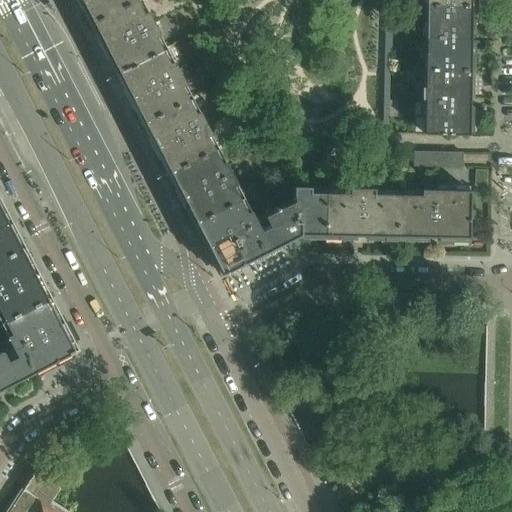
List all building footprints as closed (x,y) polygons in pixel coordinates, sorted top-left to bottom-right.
[(77,0),(89,24),(135,0),(77,0)] [(139,0),(135,0),(89,24),(102,49),(152,24),(139,0)] [(473,5),(427,5),(426,37),(470,38),(470,23),(473,23),(473,5)] [(152,24),(102,49),(115,73),(164,48),(152,24)] [(470,38),(426,37),(425,69),(472,69),(472,54),(470,54),(470,38)] [(164,48),(115,73),(128,99),(177,74),(164,48)] [(472,69),(425,69),(425,101),(469,102),(469,87),(472,87),(472,69)] [(177,74),(128,99),(141,123),(190,99),(177,74)] [(190,99),(141,123),(154,149),(203,124),(190,99)] [(469,102),(425,101),(424,134),(468,135),(468,133),(471,133),(471,117),(468,117),(469,102)] [(203,124),(154,149),(166,173),(216,148),(203,124)] [(216,148),(166,173),(179,198),(228,173),(216,148)] [(429,171),(430,153),(420,152),(420,171),(429,171)] [(462,153),(434,153),(434,167),(462,167),(462,153)] [(228,173),(179,198),(192,223),(241,198),(228,173)] [(310,188),(294,188),(294,202),(294,222),(300,236),(308,236),(308,239),(324,239),(325,194),(310,193),(310,188)] [(360,237),(361,189),(348,189),(348,194),(325,194),(324,239),(341,239),(341,236),(360,237)] [(373,194),(373,190),(361,189),(360,237),(380,237),(380,240),(396,240),(397,195),(373,194)] [(433,238),(434,191),(420,190),(420,195),(397,195),(396,240),(412,240),(412,237),(433,238)] [(470,191),(434,191),(433,238),(452,238),(452,241),(467,241),(467,239),(469,239),(470,191)] [(241,198),(192,223),(205,248),(254,223),(241,198)] [(0,200),(0,226),(11,221),(0,200)] [(300,236),(294,222),(294,202),(265,218),(269,228),(254,235),(264,253),(298,236),(300,236)] [(264,253),(254,235),(269,228),(265,218),(254,223),(205,248),(216,271),(217,270),(224,273),(264,253)] [(11,221),(0,226),(0,258),(24,247),(11,221)] [(24,247),(0,258),(0,290),(36,271),(24,247)] [(36,271),(0,290),(0,320),(49,295),(36,271)] [(49,295),(0,320),(0,322),(12,345),(61,319),(49,295)] [(71,352),(73,345),(74,344),(61,319),(12,345),(1,350),(8,361),(18,356),(28,375),(72,352),(71,352)] [(0,389),(28,375),(18,356),(8,361),(1,350),(0,351),(0,389)] [(63,511),(50,503),(60,488),(35,472),(9,511),(63,511)]
